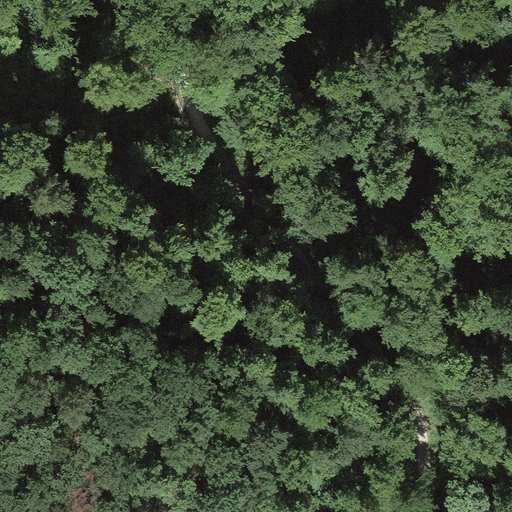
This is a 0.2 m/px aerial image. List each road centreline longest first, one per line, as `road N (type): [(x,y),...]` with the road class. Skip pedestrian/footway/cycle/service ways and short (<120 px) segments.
road 1 (track): [(426,511),(427,456),(416,406),(197,122),(159,0)]
road 2 (track): [(197,122),(132,58),(96,0)]
